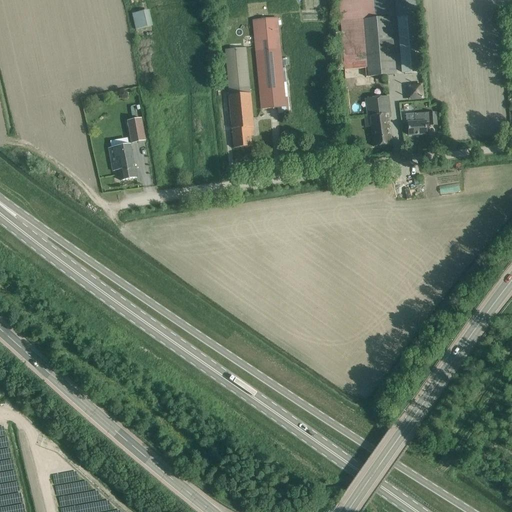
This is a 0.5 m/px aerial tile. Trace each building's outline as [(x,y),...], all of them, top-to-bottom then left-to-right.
[(365,20),(375,19),(373,0),(338,0),(344,79),(356,78),(369,77),(365,20)] [(417,17),(415,0),(395,0),(397,19),(417,17)] [(149,3),(135,6),(139,25),(153,23),(149,3)] [(402,74),(422,72),(417,17),(397,19),(402,74)] [(285,97),(278,18),(253,21),(261,110),(285,107),(286,112),(289,112),(287,97),(285,97)] [(391,18),(375,19),(365,20),(369,77),(370,77),(386,75),(385,73),(396,72),(391,18)] [(246,49),(225,51),(229,96),(234,148),(252,147),(250,130),(252,130),(252,127),(253,127),(246,49)] [(422,84),(408,85),(408,100),(422,99),(422,84)] [(391,117),(389,96),(364,99),(366,116),(364,116),(365,128),(371,127),(374,146),(392,144),(388,118),(391,117)] [(411,112),(408,105),(403,107),(405,114),(411,112)] [(426,134),(426,123),(429,122),(429,125),(436,125),(436,112),(425,113),(414,113),(415,122),(408,123),(408,135),(426,134)] [(146,142),(142,118),(127,121),(131,145),(146,142)] [(126,138),(110,141),(112,147),(109,148),(113,171),(119,170),(121,181),(136,178),(130,144),(128,145),(126,138)] [(440,193),(459,192),(459,184),(439,185),(440,193)]
